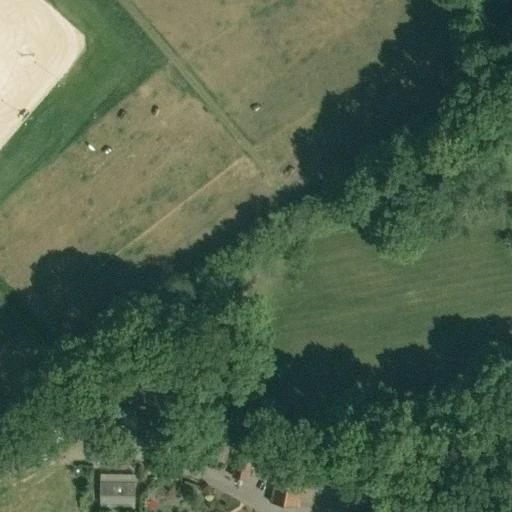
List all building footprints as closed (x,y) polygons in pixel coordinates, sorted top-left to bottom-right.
[(157,384),(149,375),(135,361),(127,369),(149,392),(157,384)] [(66,441),(133,441),(134,414),(66,413),(66,441)] [(247,479),(252,458),(255,449),(240,445),(232,475),(247,479)] [(297,505),(304,469),(278,465),(271,500),(297,505)] [(100,492),(135,492),(135,478),(100,478),(100,492)] [(436,495),(457,500),(458,497),(460,488),(438,483),(436,491),(436,495)] [(456,511),(459,500),(436,495),(431,511),(456,511)]
